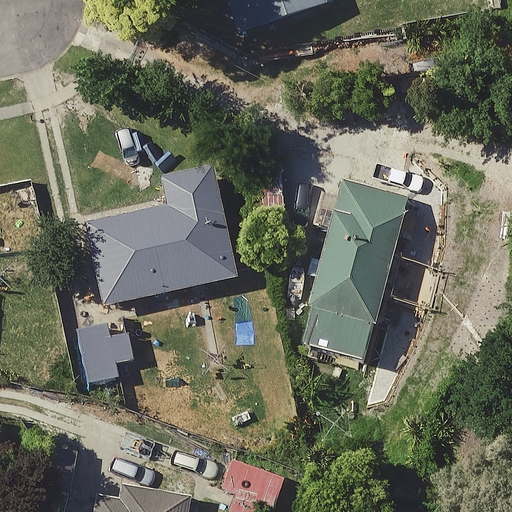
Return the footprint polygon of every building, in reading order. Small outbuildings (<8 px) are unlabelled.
[(319,4),(317,0),(221,0),(232,34),(319,4)] [(233,277),(210,169),(158,179),(165,210),(86,227),(102,305),(233,277)] [(279,224),(275,172),(247,175),(251,226),(279,224)] [(403,199),(338,183),(297,349),(360,364),(376,298),(390,301),(400,259),(389,256),(403,199)] [(122,336),(79,339),(81,383),(125,380),(122,336)] [(281,476),(236,463),(220,511),(254,511),(258,502),(272,506),(281,476)] [(183,511),(186,501),(97,486),(93,511),(183,511)]
